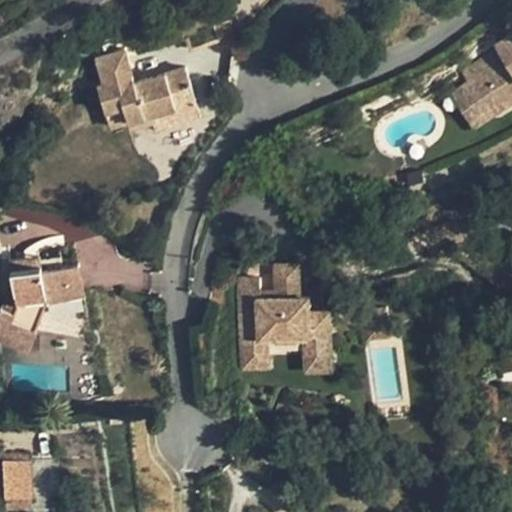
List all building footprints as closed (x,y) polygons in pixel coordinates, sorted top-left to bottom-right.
[(218,39),(207,11),(179,21),(190,50),(218,39)] [(97,88),(105,112),(122,106),(127,122),(130,129),(152,121),(177,112),(175,105),(195,98),(185,68),(134,84),(124,53),(96,63),(104,85),(97,88)] [(504,106),(511,100),(511,83),(481,61),(463,73),(469,83),(482,102),(496,94),(504,106)] [(482,102),(469,83),(452,94),(473,126),(504,106),(496,94),(482,102)] [(200,115),(195,98),(175,105),(177,112),(152,121),(154,130),(200,115)] [(122,106),(105,112),(110,128),(127,122),(122,106)] [(235,269),(239,358),(265,357),(264,328),(301,326),(302,344),(328,343),(326,300),(307,301),(306,285),(296,286),(295,253),(271,254),(273,280),(273,286),(257,287),(256,281),(256,268),(235,269)] [(11,270),(40,265),(38,255),(9,261),(11,270)] [(0,341),(28,351),(35,329),(46,301),(60,298),(84,293),(78,262),(41,269),(40,265),(11,270),(14,288),(17,304),(14,314),(0,309),(0,341)] [(0,309),(14,314),(17,304),(14,288),(0,309)] [(46,301),(35,329),(48,334),(60,298),(46,301)] [(328,343),(302,344),(303,360),(329,359),(328,343)] [(5,499),(29,497),(27,460),(3,462),(5,499)]
